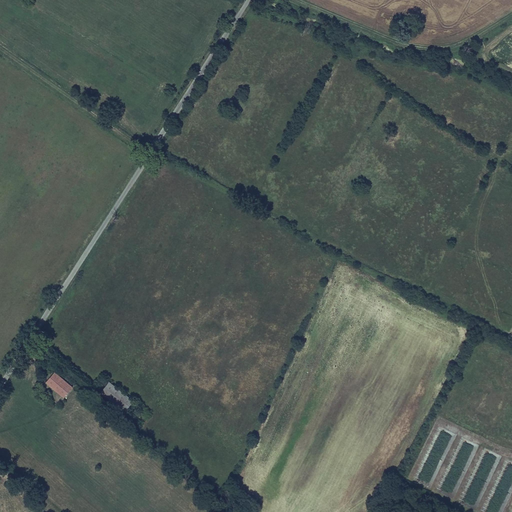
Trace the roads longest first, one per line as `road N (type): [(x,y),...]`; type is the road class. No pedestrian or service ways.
road 1 (unclassified): [(0,384),(247,0)]
road 2 (track): [(511,73),(476,38),(417,45),(297,0)]
road 3 (track): [(149,154),(0,50)]
road 4 (track): [(511,454),(438,422),(410,479)]
